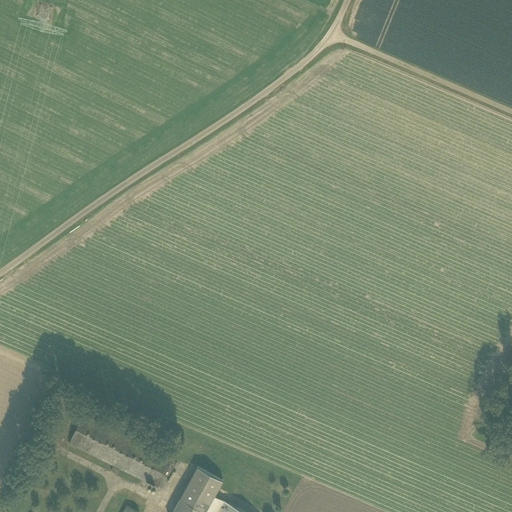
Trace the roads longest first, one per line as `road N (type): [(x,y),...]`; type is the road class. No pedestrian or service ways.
road 1 (unclassified): [(0,274),(298,69),(331,34)]
road 2 (unclassified): [(331,34),(511,111)]
